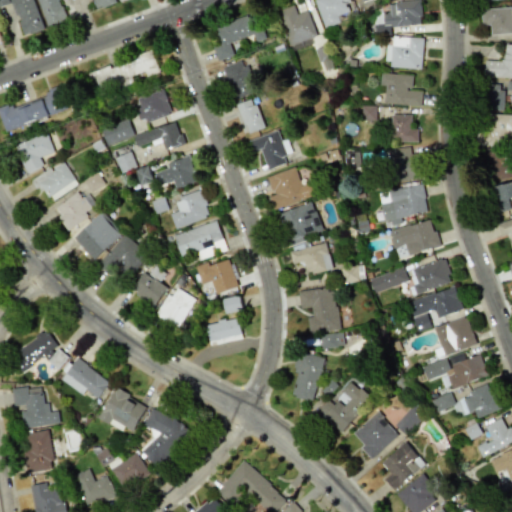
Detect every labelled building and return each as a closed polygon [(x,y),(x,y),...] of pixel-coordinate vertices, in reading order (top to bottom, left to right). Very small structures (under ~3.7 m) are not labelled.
[(10,0),(22,36),(43,29),(33,0),(10,0)] [(37,0),(46,26),(67,19),(60,0),(37,0)] [(116,2),(115,0),(92,0),(96,9),(116,2)] [(337,15),(350,11),(347,0),(315,0),(321,27),(339,23),(337,15)] [(382,12),(383,26),(421,24),(419,0),(387,2),(387,12),(382,12)] [(307,10),(296,13),(293,5),(278,10),(288,44),(315,36),(307,10)] [(481,25),(489,24),(490,34),(511,33),(511,7),(480,8),(481,25)] [(217,61),(233,55),(229,42),(253,34),(255,42),(264,39),(258,21),(251,23),(248,15),(215,26),(220,41),(211,44),(217,61)] [(385,67),(421,68),(422,37),(386,36),(385,67)] [(483,60),(483,77),(511,77),(511,44),(504,44),(503,61),(483,60)] [(159,73),(151,51),(87,74),(94,96),(135,81),(132,75),(143,72),(145,78),(159,73)] [(252,93),(245,60),(224,65),(231,98),(252,93)] [(412,74),(379,73),(379,85),(384,85),(383,103),(420,105),(421,90),(411,89),(412,74)] [(503,83),(486,83),(485,110),(502,110),(503,83)] [(68,109),(61,88),(10,105),(9,103),(0,106),(0,119),(4,130),(68,109)] [(170,113),(162,89),(137,97),(139,106),(135,108),(140,122),(170,113)] [(233,105),(244,134),(262,126),(252,98),(233,105)] [(376,105),(361,105),(361,120),(376,120),(376,105)] [(511,114),(482,113),(481,141),(511,142),(511,114)] [(417,141),(417,128),(410,128),(410,114),(390,114),(390,140),(417,141)] [(106,145),(134,135),(128,119),(100,129),(106,145)] [(164,150),(183,143),(175,120),(133,135),(136,146),(151,141),(152,145),(161,141),(164,150)] [(285,163),(282,155),(291,152),(286,138),(280,140),(276,129),(248,140),(252,151),(259,148),(267,170),(285,163)] [(42,166),(39,157),(54,151),(46,132),(13,145),(24,173),(42,166)] [(415,179),(411,146),(389,148),(392,181),(415,179)] [(511,148),(482,153),(487,181),(511,177),(511,148)] [(114,158),(120,173),(136,167),(130,152),(114,158)] [(359,152),(344,152),(345,165),(359,165),(359,152)] [(172,180),(175,188),(196,181),(188,155),(165,163),(167,168),(154,172),(158,185),(172,180)] [(76,185),(63,161),(30,179),(35,189),(42,186),(49,200),(76,185)] [(135,170),(140,185),(153,181),(148,166),(135,170)] [(300,185),(294,166),(266,176),(272,195),(267,197),(271,209),(315,194),(311,181),(300,185)] [(83,180),(91,192),(103,183),(95,171),(83,180)] [(511,182),(492,186),(496,211),(509,209),(508,198),(511,197),(511,182)] [(400,217),(427,210),(421,184),(378,195),(384,220),(390,219),(391,225),(401,223),(400,217)] [(52,209),(69,230),(87,215),(85,212),(95,204),(86,193),(81,197),(76,191),(52,209)] [(177,211),(170,213),(173,227),(208,217),(202,191),(174,198),(177,211)] [(322,230),(311,201),(277,213),(288,242),(322,230)] [(121,232),(100,211),(72,238),(93,259),(121,232)] [(507,234),(511,252),(511,218),(496,223),(500,237),(507,234)] [(388,229),(393,248),(405,245),(407,253),(438,246),(431,219),(388,229)] [(173,234),(180,256),(196,251),(198,259),(225,250),(216,221),(173,234)] [(130,274),(148,254),(124,233),(97,263),(111,276),(121,266),(130,274)] [(291,263),(303,261),(305,274),(331,268),(326,242),(288,250),(291,263)] [(410,269),(415,283),(408,286),(411,295),(451,280),(442,257),(410,269)] [(195,266),(201,284),(211,281),(215,294),(237,286),(228,258),(208,265),(207,262),(195,266)] [(342,282),(363,281),(362,265),(341,267),(342,282)] [(369,279),(374,293),(407,280),(402,267),(369,279)] [(159,280),(142,270),(129,292),(154,306),(166,286),(158,282),(159,280)] [(437,317),(462,308),(453,285),(406,302),(411,317),(434,309),(437,317)] [(171,296),(167,294),(154,315),(177,329),(195,299),(176,287),(171,296)] [(338,329),(334,287),(298,291),(299,308),(310,307),(311,316),(306,317),(308,332),(338,329)] [(225,314),(242,310),(239,295),(222,299),(225,314)] [(417,332),(431,327),(425,313),(412,319),(417,332)] [(433,327),(443,356),(476,344),(465,315),(433,327)] [(210,346),(242,338),(237,317),(205,325),(210,346)] [(19,370),(46,355),(52,367),(66,360),(59,346),(56,347),(47,330),(9,352),(19,370)] [(320,347),(343,347),(343,333),(320,334),(320,347)] [(324,357),(300,351),(288,395),(312,401),(324,357)] [(445,371),(451,387),(486,376),(479,354),(450,364),(452,368),(445,371)] [(60,379),(81,394),(85,389),(97,398),(109,382),(76,357),(60,379)] [(369,397),(350,381),(331,403),(327,400),(317,413),(339,432),(369,397)] [(458,400),(462,410),(464,414),(473,410),(476,417),(498,409),(489,382),(468,390),(470,395),(458,400)] [(59,423),(57,410),(49,411),(48,402),(43,403),(40,385),(10,389),(13,408),(19,407),(22,428),(59,423)] [(147,406),(115,387),(97,417),(121,431),(123,427),(131,431),(147,406)] [(405,435),(425,416),(414,404),(394,424),(405,435)] [(156,467),(180,447),(185,435),(189,432),(180,421),(150,408),(143,425),(155,430),(159,434),(140,451),(152,465),(156,467)] [(352,433),(363,445),(360,448),(370,459),(397,434),(376,411),(352,433)] [(481,457),(511,440),(511,428),(511,426),(506,429),(500,417),(483,426),(490,438),(475,446),(481,457)] [(48,430),(22,432),(26,471),(52,469),(48,430)] [(389,474),(383,478),(391,489),(423,464),(405,441),(379,461),(389,474)] [(511,449),(488,458),(498,483),(511,478),(511,449)] [(110,466),(120,487),(148,474),(138,453),(110,466)] [(215,492),(234,507),(245,493),(269,511),(273,511),(286,496),(240,460),(215,492)] [(115,494),(107,475),(94,480),(88,468),(72,475),(86,507),(115,494)] [(430,494),(435,489),(421,472),(394,494),(409,511),(417,511),(434,499),(430,494)] [(30,484),(33,511),(63,511),(60,487),(46,489),(45,482),(30,484)] [(225,511),(212,496),(193,511),(225,511)] [(279,511),(299,511),(290,502),(279,511)]
